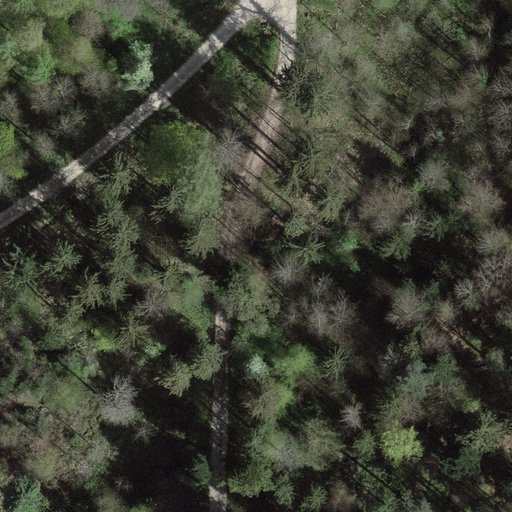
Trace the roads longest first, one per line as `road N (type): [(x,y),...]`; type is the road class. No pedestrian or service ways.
road 1 (track): [(217,511),(227,270),(284,70),(287,0)]
road 2 (track): [(260,0),(148,113),(0,222)]
